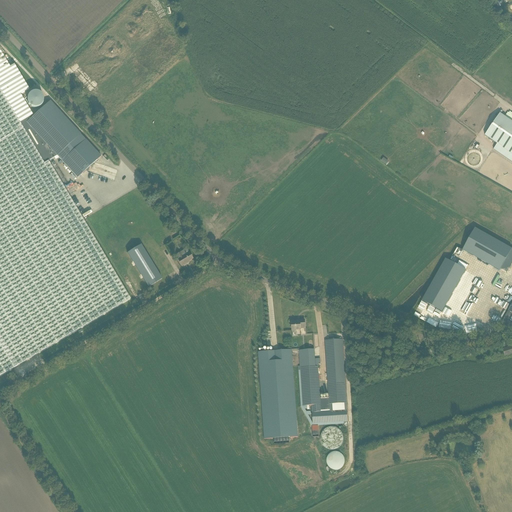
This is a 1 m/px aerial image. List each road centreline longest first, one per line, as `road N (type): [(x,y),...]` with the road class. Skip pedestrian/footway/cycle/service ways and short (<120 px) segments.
road 1 (unclassified): [(511,329),(465,347),(438,347),(223,265),(0,28)]
road 2 (track): [(209,255),(206,268),(0,392)]
road 3 (track): [(0,406),(64,511)]
